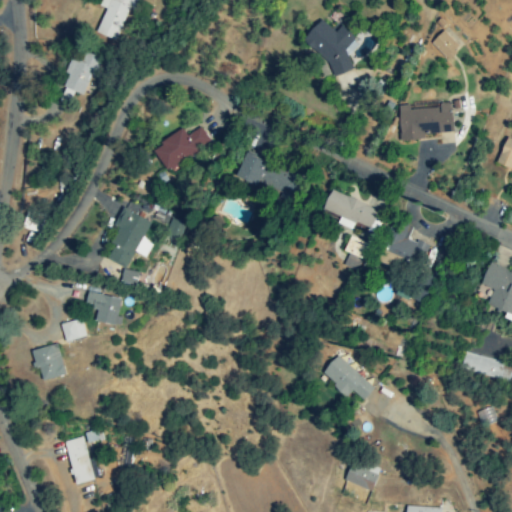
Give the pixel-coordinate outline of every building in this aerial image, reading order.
[(130,0),(108,0),(95,35),(114,42),(130,0)] [(333,33),(320,20),(303,36),(305,42),(326,64),(331,77),(351,70),(347,58),(344,55),(342,49),(353,38),(340,26),(333,33)] [(459,47),(442,30),(428,44),(445,61),(459,47)] [(99,59),(85,54),(81,64),(72,60),(56,103),(67,107),(73,93),(83,98),(99,59)] [(398,141),(424,139),(423,134),(451,132),(449,101),(409,104),(409,106),(396,106),(398,141)] [(180,129),(150,151),(166,172),(208,141),(198,127),(186,136),(180,129)] [(511,140),(505,138),(495,164),(510,170),(511,163),(511,140)] [(254,185),(263,162),(242,154),(233,177),(254,185)] [(377,211),(329,191),(321,210),(340,218),(337,225),(351,230),(354,223),(369,230),(377,211)] [(145,258),(151,244),(141,239),(149,222),(120,209),(112,226),(119,229),(105,261),(124,270),(132,252),(145,258)] [(182,223),(168,219),(164,237),(177,240),(182,223)] [(406,239),(410,228),(392,221),(383,245),(387,247),(385,254),(393,257),(392,260),(416,269),(425,246),(406,239)] [(342,252),(347,254),(342,267),(357,273),(369,245),(348,237),(342,252)] [(479,286),(491,291),(485,305),(505,313),(502,319),(511,322),(511,264),(509,272),(488,264),(479,286)] [(393,293),(418,306),(433,276),(422,270),(416,282),(402,275),(393,293)] [(82,308),(96,311),(94,323),(119,328),(121,318),(115,317),(119,299),(85,293),(82,308)] [(84,337),(79,320),(58,326),(64,343),(84,337)] [(41,382),(64,376),(55,345),(28,353),(33,370),(37,368),(41,382)] [(507,383),(511,366),(464,353),(459,370),(507,383)] [(373,386),(332,358),(319,377),(360,405),(373,386)] [(93,481),(81,438),(62,443),(74,486),(93,481)] [(371,492),(378,469),(350,461),(343,484),(371,492)]
